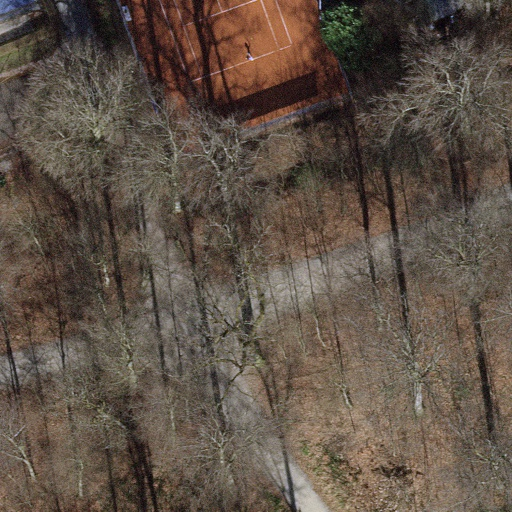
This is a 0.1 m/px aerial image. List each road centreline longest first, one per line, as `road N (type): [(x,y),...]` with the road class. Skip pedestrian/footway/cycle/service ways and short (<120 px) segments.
road 1 (track): [(511,199),(414,241),(0,374)]
road 2 (track): [(186,316),(62,0)]
road 3 (track): [(186,316),(320,511)]
